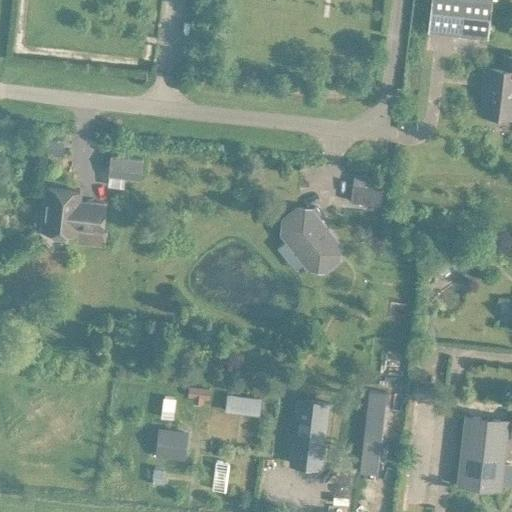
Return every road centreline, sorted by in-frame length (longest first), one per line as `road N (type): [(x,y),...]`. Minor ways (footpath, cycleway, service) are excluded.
road 1 (residential): [(401,0),(386,117),(373,132),(347,138),(0,101)]
road 2 (track): [(31,0),(25,54),(147,71),(149,47),(173,50)]
